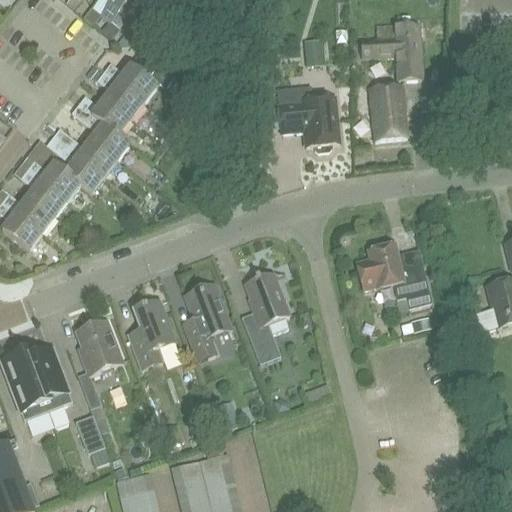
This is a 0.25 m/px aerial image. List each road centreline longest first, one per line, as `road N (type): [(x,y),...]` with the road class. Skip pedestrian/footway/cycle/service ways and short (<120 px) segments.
road 1 (residential): [(511,174),(304,206),(0,318)]
road 2 (track): [(241,225),(237,193),(259,0)]
road 3 (residential): [(0,156),(75,59)]
